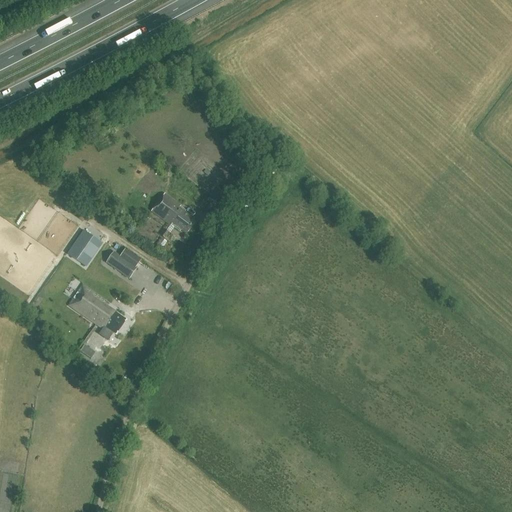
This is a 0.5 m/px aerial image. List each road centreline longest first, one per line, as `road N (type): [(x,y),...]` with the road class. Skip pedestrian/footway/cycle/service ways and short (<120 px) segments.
road 1 (track): [(97,511),(135,389),(172,313),(223,233),(281,164)]
road 2 (motorway): [(0,100),(192,0)]
road 3 (motorway): [(119,0),(0,62)]
